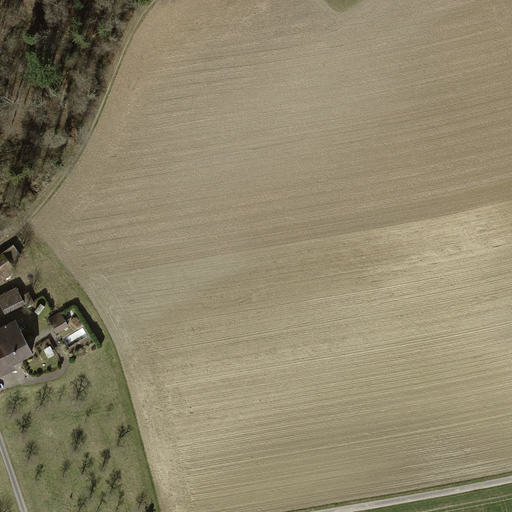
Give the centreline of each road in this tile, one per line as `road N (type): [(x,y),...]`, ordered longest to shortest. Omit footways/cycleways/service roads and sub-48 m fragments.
road 1 (track): [(0,232),(78,150),(151,0)]
road 2 (track): [(17,0),(57,65),(78,150)]
